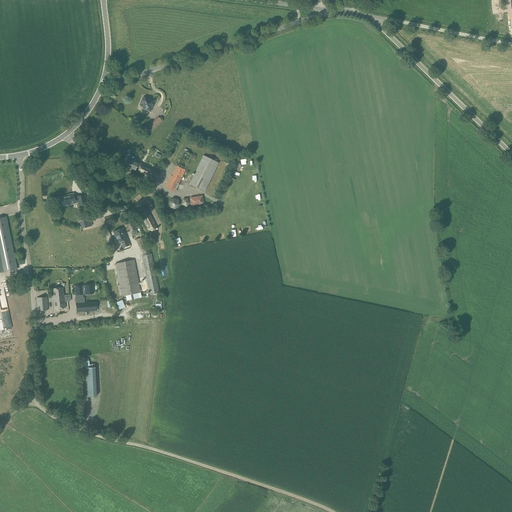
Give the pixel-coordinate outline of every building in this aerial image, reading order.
[(147,97),(146,99),(142,98),(140,105),(143,106),(142,108),(150,112),(155,100),(147,97)] [(148,132),(158,121),(154,118),(148,126),(149,126),(146,130),(148,132)] [(175,192),(185,170),(192,155),(184,151),(171,176),(170,176),(165,187),(175,192)] [(205,191),(219,163),(203,155),(189,184),(205,191)] [(138,170),(137,173),(155,182),(160,171),(142,163),(141,164),(138,162),(128,157),(124,166),(134,171),(135,169),(138,170)] [(86,204),(84,195),(74,197),(73,193),(60,197),(62,206),(78,203),(79,206),(86,204)] [(192,209),(204,207),(202,196),(190,198),(192,209)] [(179,205),(178,199),(173,198),(169,202),(170,207),(175,209),(179,205)] [(152,231),(155,229),(156,225),(148,208),(144,207),(140,208),(139,212),(148,229),(152,231)] [(81,228),(92,226),(89,215),(83,217),(83,220),(79,221),(81,228)] [(6,216),(0,217),(0,272),(17,269),(6,216)] [(136,229),(134,230),(131,221),(125,223),(126,227),(129,226),(133,235),(137,234),(136,229)] [(115,237),(117,242),(121,241),(123,247),(129,245),(126,237),(125,238),(122,228),(115,231),(117,237),(115,237)] [(136,239),(141,255),(150,252),(147,242),(146,242),(144,236),(136,239)] [(149,295),(159,293),(151,253),(141,255),(149,295)] [(121,296),(141,292),(134,259),(114,264),(121,296)] [(85,286),(75,286),(76,298),(75,298),(76,303),(76,312),(96,311),(96,301),(84,302),(84,297),(83,297),(83,294),(85,294),(93,294),(93,284),(84,285),(85,286)] [(65,308),(64,295),(63,295),(62,287),(52,289),(53,296),(54,309),(65,308)] [(38,311),(48,310),(47,296),(36,297),(38,311)] [(42,350),(94,347),(93,332),(41,335),(42,350)] [(85,368),(86,397),(96,396),(95,367),(85,368)]
